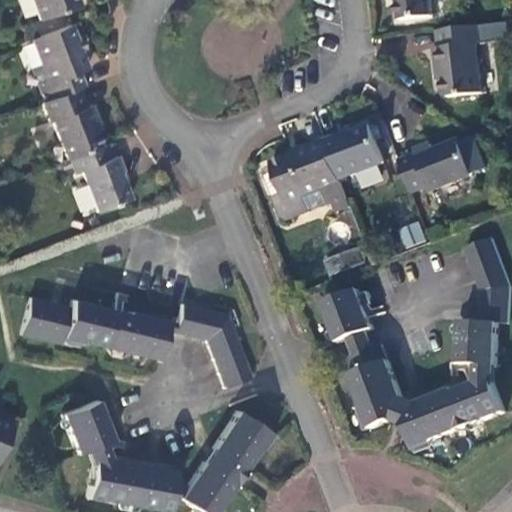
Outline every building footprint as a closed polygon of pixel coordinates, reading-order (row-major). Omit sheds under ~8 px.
[(33,0),(41,18),(81,3),(79,0),(33,0)] [(399,0),(402,17),(436,13),(435,0),(399,0)] [(88,67),(71,23),(33,39),(44,68),(34,72),(40,87),(39,87),(45,101),(80,87),(85,85),(79,71),(88,67)] [(484,43),(482,23),(439,29),(441,47),(437,47),(440,66),(442,66),(445,92),(449,97),(482,93),(478,44),(484,43)] [(53,120),(68,159),(70,158),(103,146),(80,87),(45,101),(42,102),(50,121),(53,120)] [(342,134),(328,140),(343,179),(386,163),(371,125),(342,136),(342,134)] [(354,207),(344,181),(343,179),(328,140),(327,139),(300,149),(301,151),(274,162),(277,171),(269,175),(284,215),(291,220),(335,203),(339,212),(354,207)] [(477,141),(464,146),(475,174),(488,170),(477,141)] [(115,157),(108,144),(103,146),(70,158),(75,173),(83,170),(99,211),(131,198),(122,172),(124,171),(118,156),(115,157)] [(464,146),(464,145),(452,150),(451,148),(438,153),(435,146),(418,152),(420,157),(404,162),(417,195),(433,189),(434,193),(464,182),(463,180),(476,175),(475,174),(464,146)] [(405,248),(425,241),(417,221),(397,228),(405,248)] [(463,325),(461,357),(462,362),(469,363),(469,362),(479,362),(494,362),(494,365),(500,366),(502,323),(511,322),(511,279),(494,236),(467,247),(484,288),(482,321),(464,319),(463,325)] [(363,247),(349,253),(354,266),(368,260),(363,247)] [(337,274),(354,266),(349,253),(331,259),(337,274)] [(325,302),(339,337),(341,342),(352,337),(370,331),(377,328),(373,317),(365,296),(369,294),(371,299),(373,298),(371,291),(363,293),(361,288),(325,302)] [(110,325),(113,309),(73,300),(71,306),(30,296),(21,333),(63,343),(66,337),(159,360),(167,330),(169,319),(131,311),(131,313),(128,312),(124,328),(110,325)] [(212,314),(213,310),(183,303),(178,321),(175,331),(205,339),(225,387),(251,377),(236,333),(230,334),(224,318),(212,314)] [(121,310),(113,309),(110,325),(124,328),(128,312),(121,310)] [(178,321),(169,319),(167,330),(175,331),(178,321)] [(352,337),(358,353),(375,346),(370,331),(352,337)] [(374,428),(392,422),(396,419),(390,402),(406,396),(392,357),(385,343),(375,346),(358,353),(348,357),(350,362),(349,363),(374,428)] [(479,362),(478,381),(487,378),(486,376),(494,373),(499,385),(500,366),(494,365),(494,362),(479,362)] [(417,446),(509,410),(499,385),(494,373),(486,376),(487,378),(478,381),(476,382),(458,390),(457,387),(421,402),(426,419),(409,425),(410,430),(417,446)] [(421,402),(406,396),(390,402),(396,419),(409,425),(426,419),(421,402)] [(106,441),(115,437),(99,401),(64,414),(80,453),(88,451),(89,452),(93,450),(92,448),(106,441)] [(247,466),(270,430),(238,411),(214,447),(221,452),(222,450),(247,466)] [(0,455),(13,424),(0,418),(0,455)] [(113,460),(106,441),(92,448),(93,450),(89,452),(94,467),(96,455),(104,459),(113,460)] [(237,482),(237,481),(246,468),(245,468),(247,466),(222,450),(221,452),(214,447),(205,459),(211,462),(209,464),(237,482)] [(96,455),(94,467),(89,496),(170,510),(173,496),(181,497),(182,495),(175,493),(177,482),(176,482),(178,473),(172,472),(172,471),(113,460),(104,459),(96,455)] [(211,462),(205,459),(182,495),(181,497),(205,511),(216,511),(237,482),(209,464),(211,462)]
